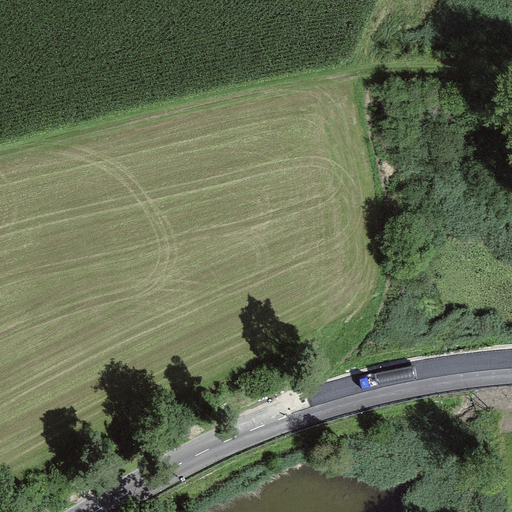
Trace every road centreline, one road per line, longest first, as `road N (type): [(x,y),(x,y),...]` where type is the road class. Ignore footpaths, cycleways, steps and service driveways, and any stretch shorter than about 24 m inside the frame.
road 1 (track): [(0,153),(251,95),(391,73),(511,69)]
road 2 (secondary): [(511,368),(400,384),(290,416),(195,456),(99,511)]
